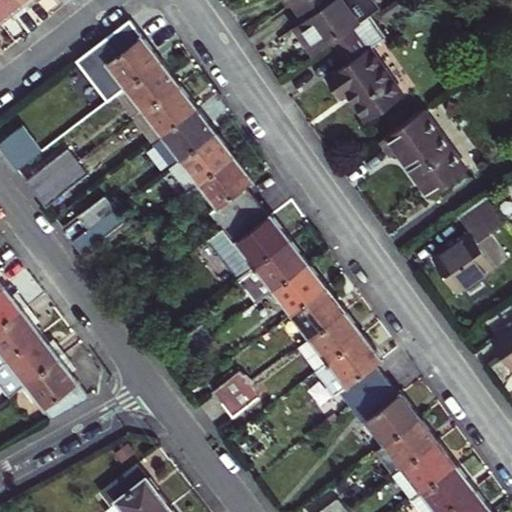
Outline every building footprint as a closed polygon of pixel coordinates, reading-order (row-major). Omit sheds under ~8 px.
[(0,0),(0,16),(7,11),(12,17),(19,11),(27,5),(23,0),(0,0)] [(278,0),(288,13),(292,10),(306,0),(278,0)] [(322,0),(306,0),(292,10),(302,24),(296,29),(307,43),(317,57),(337,42),(369,19),(355,0),(343,0),(330,9),(322,0)] [(352,64),(330,80),(337,91),(345,101),(351,98),(372,125),(407,99),(372,50),(389,37),(373,16),(369,19),(337,42),(352,64)] [(138,34),(129,20),(93,47),(104,61),(99,64),(121,92),(167,58),(157,43),(146,29),(138,34)] [(121,92),(137,114),(184,80),(176,69),(167,58),(121,92)] [(157,139),(202,105),(193,93),(184,80),(137,114),(157,139)] [(210,116),(202,105),(157,139),(174,162),(219,128),(214,122),(210,116)] [(463,175),(420,116),(379,147),(389,161),(395,157),(411,179),(427,201),(463,175)] [(204,177),(237,152),(228,140),(219,128),(174,162),(192,186),(204,177)] [(34,191),(81,156),(72,144),(48,162),(25,179),(34,191)] [(211,208),(223,225),(235,216),(261,196),(249,180),(254,175),(245,163),(237,152),(204,177),(221,201),(211,208)] [(34,191),(42,201),(89,166),(81,156),(34,191)] [(80,214),(89,226),(116,205),(106,192),(80,214)] [(209,235),(238,273),(292,232),(282,220),(273,207),(270,208),(261,196),(235,216),(223,225),(209,235)] [(456,300),(507,265),(483,230),(500,218),(489,201),(457,223),(469,240),(431,266),(444,283),(456,300)] [(125,216),(116,205),(89,226),(72,239),(79,249),(125,216)] [(257,298),(275,285),(288,275),(311,258),(301,245),(292,232),(238,273),(257,298)] [(288,275),(275,285),(284,298),(292,309),(328,282),(319,270),(311,258),(288,275)] [(8,288),(1,279),(0,279),(0,318),(25,298),(20,291),(14,283),(8,288)] [(337,294),(328,282),(292,309),(310,332),(345,305),(337,294)] [(145,287),(134,295),(142,306),(150,301),(151,294),(145,287)] [(0,356),(15,345),(38,325),(30,316),(36,311),(31,305),(25,298),(0,318),(0,356)] [(318,364),(363,330),(357,321),(350,311),(345,305),(310,332),(306,335),(300,340),(318,364)] [(177,341),(185,352),(211,333),(202,321),(177,341)] [(0,379),(7,389),(18,380),(62,345),(56,337),(51,330),(45,335),(38,325),(15,345),(0,356),(0,379)] [(372,341),(363,330),(318,364),(335,387),(339,384),(352,401),(367,390),(388,374),(375,357),(380,353),(372,341)] [(511,332),(491,347),(511,376),(511,332)] [(211,333),(185,352),(194,364),(219,344),(211,333)] [(62,345),(18,380),(50,421),(95,396),(68,361),(73,358),(68,351),(62,345)] [(211,389),(220,401),(246,381),(237,369),(211,389)] [(395,385),(388,374),(367,390),(352,401),(361,413),(364,411),(384,438),(420,411),(409,397),(399,383),(395,385)] [(246,381),(220,401),(228,413),(255,393),(246,381)] [(384,438),(403,463),(438,436),(432,428),(426,420),(420,411),(384,438)] [(420,487),(456,460),(447,448),(438,436),(403,463),(420,487)] [(384,438),(373,446),(392,471),(403,463),(384,438)] [(465,472),(456,460),(420,487),(438,511),(453,500),(474,483),(465,472)] [(403,463),(392,471),(409,495),(420,487),(403,463)] [(155,490),(139,468),(103,494),(115,511),(122,505),(127,511),(171,511),(155,490)] [(453,500),(438,511),(490,511),(493,510),(484,497),(474,483),(453,500)] [(421,511),(436,511),(438,511),(420,487),(409,495),(421,511)] [(309,511),(338,511),(343,508),(333,494),(309,511)]
